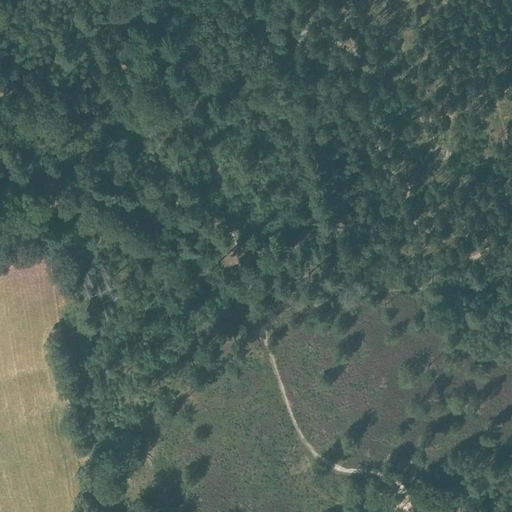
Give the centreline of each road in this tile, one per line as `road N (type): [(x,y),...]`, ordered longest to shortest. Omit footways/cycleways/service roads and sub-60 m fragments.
road 1 (track): [(413,511),(399,484),(308,450),(288,416),(168,0)]
road 2 (track): [(0,200),(46,189),(74,196),(194,285)]
